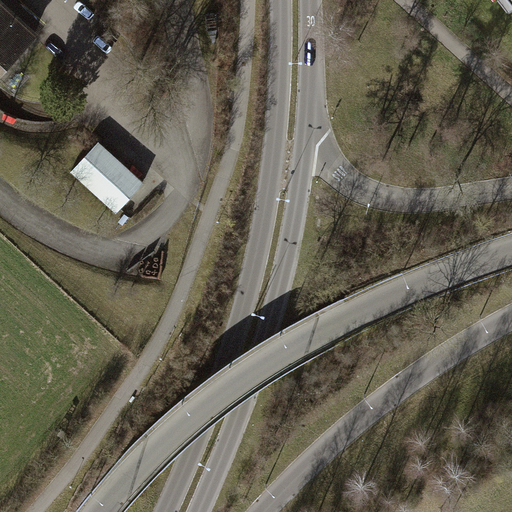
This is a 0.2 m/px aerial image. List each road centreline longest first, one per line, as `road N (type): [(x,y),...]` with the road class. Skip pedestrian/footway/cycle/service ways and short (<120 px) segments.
road 1 (track): [(246,0),(231,159),(188,277),(147,363),(36,511)]
road 2 (tertiary): [(277,0),(273,146),(261,233),(226,362),(165,511)]
road 3 (tertiary): [(511,250),(415,286),(281,356),(190,418),(94,511)]
road 4 (tertiary): [(198,511),(262,347),(306,140)]
road 5 (tertiary): [(264,511),(392,391),(511,317)]
road 6 (tertiary): [(511,189),(401,201),(367,191),(306,140)]
road 7 (tertiary): [(306,140),(309,0)]
